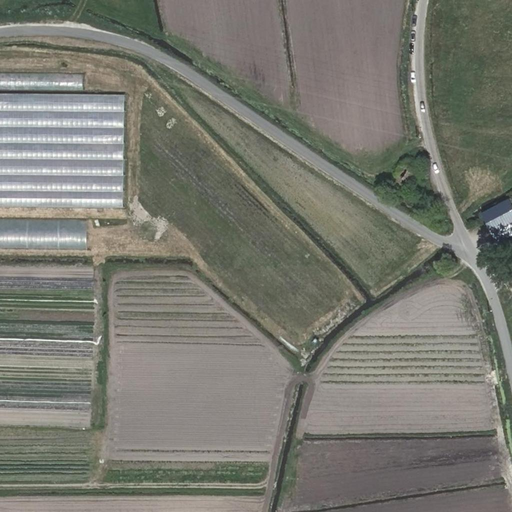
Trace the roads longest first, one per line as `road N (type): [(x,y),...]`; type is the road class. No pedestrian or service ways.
road 1 (unclassified): [(464,249),(431,236),(168,51),(91,26),(0,33)]
road 2 (unclassified): [(424,0),(424,109),(464,249)]
road 3 (unclassified): [(464,249),(489,286),(511,367)]
